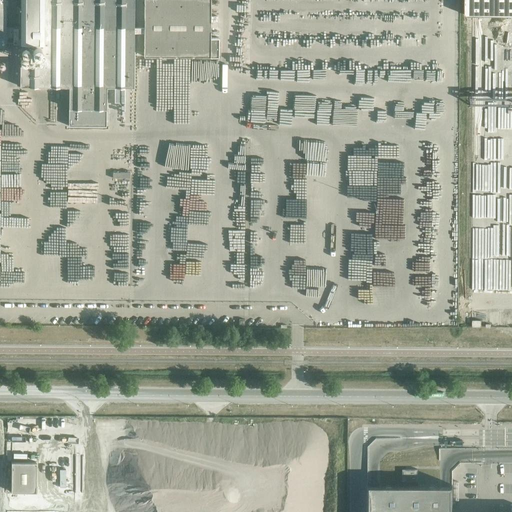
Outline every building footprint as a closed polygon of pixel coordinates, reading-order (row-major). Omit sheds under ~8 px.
[(6,26),(6,0),(0,0),(0,46),(6,47),(6,42),(20,42),(20,26),(6,26)] [(210,57),(210,0),(144,0),(144,27),(134,27),(134,0),(20,0),(20,42),(42,42),(42,65),(20,65),(20,86),(69,86),(69,109),(106,109),(107,87),(134,87),(134,32),(144,32),(144,56),(210,57)] [(511,312),(504,312),(503,324),(511,324),(511,312)] [(36,492),(36,462),(11,462),(11,492),(36,492)] [(367,488),(367,511),(453,511),(453,489),(367,488)]
